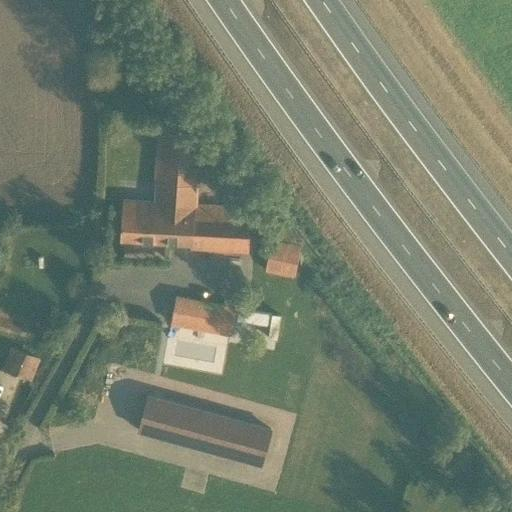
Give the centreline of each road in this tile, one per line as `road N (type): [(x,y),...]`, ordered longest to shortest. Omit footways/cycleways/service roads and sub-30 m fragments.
road 1 (motorway): [(239,0),(511,359)]
road 2 (motorway): [(511,221),(341,0)]
road 3 (residential): [(126,287),(0,485)]
